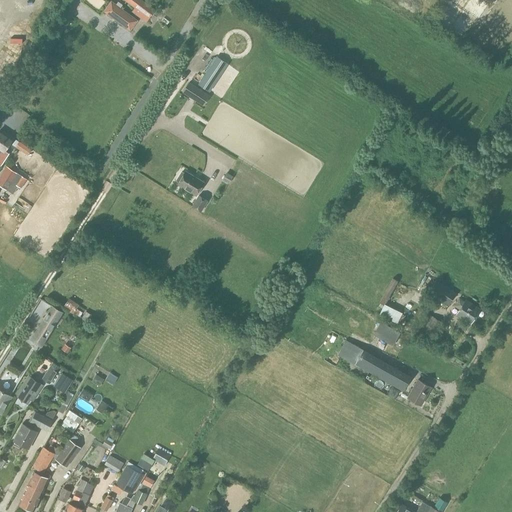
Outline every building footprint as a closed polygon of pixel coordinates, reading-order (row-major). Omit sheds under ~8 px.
[(146,22),(154,10),(140,0),(124,0),(135,7),(132,11),(146,22)] [(130,30),(137,21),(111,2),(104,11),(130,30)] [(216,57),(198,84),(209,91),(227,64),(216,57)] [(202,105),(208,96),(188,82),(182,92),(202,105)] [(0,157),(4,160),(9,153),(5,150),(11,141),(0,133),(0,157)] [(19,141),(16,147),(28,155),(31,149),(19,141)] [(0,187),(7,192),(18,175),(6,167),(0,176),(0,187)] [(196,195),(203,183),(185,172),(178,185),(196,195)] [(226,175),(223,180),(228,183),(231,178),(226,175)] [(20,187),(25,180),(19,176),(14,184),(20,187)] [(201,211),(207,201),(199,196),(193,206),(201,211)] [(393,278),(380,302),(385,305),(398,281),(393,278)] [(448,304),(455,293),(436,281),(429,292),(448,304)] [(480,310),(466,300),(464,302),(458,299),(455,304),(461,308),(456,315),(471,324),(480,310)] [(41,346),(62,310),(52,304),(30,339),(41,346)] [(396,323),(401,314),(384,305),(379,315),(396,323)] [(418,322),(425,312),(420,308),(413,319),(418,322)] [(427,341),(440,322),(426,313),(413,332),(427,341)] [(35,323),(37,319),(29,314),(26,318),(35,323)] [(393,345),(399,334),(380,324),(374,335),(393,345)] [(20,328),(9,352),(13,354),(20,340),(25,343),(30,333),(20,328)] [(402,392),(410,378),(345,342),(337,356),(402,392)] [(67,352),(71,348),(65,344),(62,348),(67,352)] [(342,371),(345,364),(335,360),(332,367),(342,371)] [(49,382),(57,369),(50,365),(42,378),(49,382)] [(62,373),(54,385),(65,392),(73,380),(62,373)] [(90,382),(98,384),(100,377),(92,374),(90,382)] [(34,398),(42,386),(29,378),(17,396),(27,403),(31,397),(34,398)] [(421,405),(431,388),(418,380),(407,397),(421,405)] [(0,411),(10,396),(3,392),(4,392),(4,391),(3,391),(3,390),(2,390),(2,391),(0,389),(0,411)] [(63,413),(73,394),(69,392),(58,411),(63,413)] [(103,416),(107,409),(99,405),(95,411),(103,416)] [(56,426),(69,434),(78,419),(65,411),(56,426)] [(47,430),(52,420),(34,412),(30,422),(47,430)] [(28,449),(37,432),(22,425),(13,441),(28,449)] [(67,466),(80,448),(69,439),(55,458),(67,466)] [(43,471),(55,449),(44,443),(32,465),(43,471)] [(98,453),(100,449),(87,443),(83,454),(90,457),(93,451),(98,453)] [(165,464),(170,455),(158,449),(153,457),(165,464)] [(118,471),(123,462),(109,455),(104,463),(118,471)] [(143,455),(139,463),(149,469),(154,461),(143,455)] [(81,473),(85,467),(80,463),(75,469),(81,473)] [(130,494),(142,474),(127,465),(115,485),(130,494)] [(39,479),(43,474),(34,471),(19,505),(26,508),(39,479)] [(39,479),(26,508),(34,511),(42,492),(49,477),(43,474),(39,479)] [(145,476),(142,482),(150,486),(153,480),(145,476)] [(81,479),(76,490),(82,493),(87,482),(81,479)] [(142,503),(147,493),(149,487),(141,483),(134,499),(142,503)] [(65,501),(70,491),(63,487),(58,498),(65,501)] [(71,498),(64,511),(73,511),(76,507),(78,501),(80,497),(82,493),(76,490),(72,498),(71,498)] [(76,507),(73,511),(82,511),(83,510),(89,496),(82,493),(80,497),(78,501),(76,507)] [(122,511),(127,505),(131,498),(125,496),(122,503),(119,502),(115,511),(122,511)] [(106,497),(100,508),(107,511),(113,500),(106,497)] [(434,507),(440,511),(441,511),(442,511),(447,503),(439,498),(434,507)]
